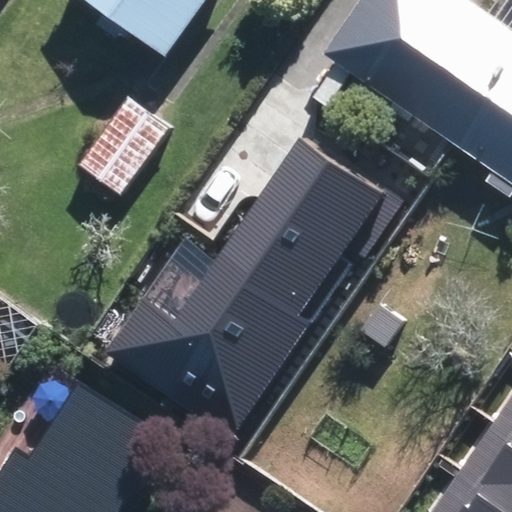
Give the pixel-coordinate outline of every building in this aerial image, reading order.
[(91,0),(166,54),(204,0),(91,0)] [(511,25),(475,0),(327,0),(322,7),(349,25),(331,50),(511,174),(511,25)] [(130,179),(179,112),(137,81),(88,149),(130,179)] [(103,355),(230,443),(399,201),(305,136),(262,198),(251,190),(211,247),(189,232),(103,355)] [(0,511),(120,511),(168,440),(82,384),(37,452),(25,445),(0,482),(0,511)] [(511,511),(511,402),(435,511),(511,511)]
